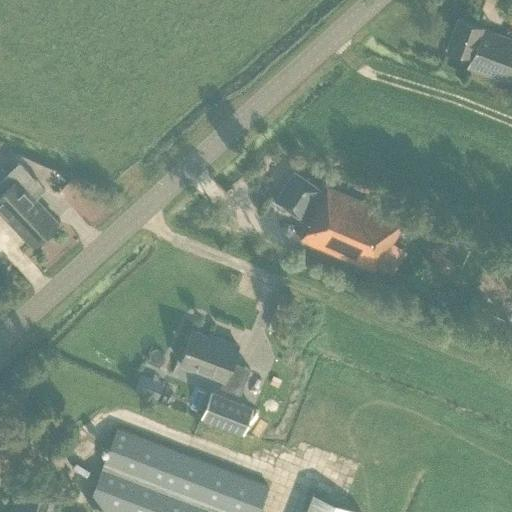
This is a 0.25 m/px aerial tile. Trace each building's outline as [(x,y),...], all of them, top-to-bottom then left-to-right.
[(511,39),(457,18),(446,47),(470,56),(466,67),(511,84),(511,39)] [(0,210),(32,245),(57,222),(32,196),(33,196),(29,191),(37,183),(17,162),(7,172),(2,166),(0,167),(0,210)] [(321,189),(293,170),(273,200),(301,219),(309,223),(299,238),(372,270),(405,221),(324,185),(321,189)] [(455,262),(435,252),(428,265),(447,276),(455,262)] [(281,292),(269,324),(283,330),(295,298),(281,292)] [(238,346),(192,329),(179,363),(223,380),(220,387),(239,395),(249,368),(232,362),(238,346)] [(211,391),(201,416),(242,432),(252,408),(211,391)] [(406,415),(428,423),(432,411),(410,403),(406,415)] [(110,511),(256,511),(267,486),(116,428),(87,503),(110,511)] [(362,494),(369,476),(349,468),(342,486),(362,494)] [(48,511),(53,501),(18,488),(8,511),(48,511)] [(305,511),(362,511),(313,493),(305,511)]
